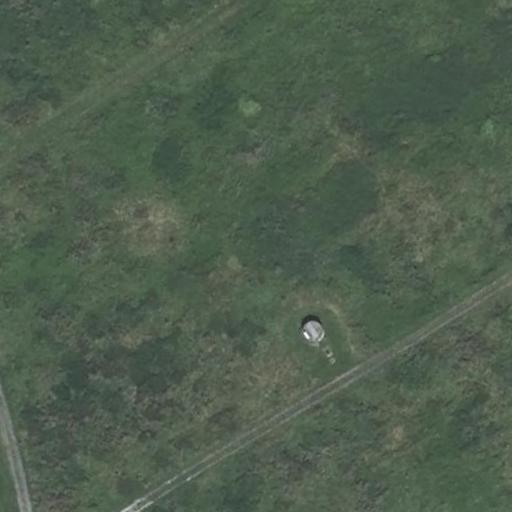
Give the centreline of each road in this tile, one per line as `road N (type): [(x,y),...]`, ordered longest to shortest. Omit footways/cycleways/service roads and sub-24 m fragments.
road 1 (track): [(123,511),(511,270)]
road 2 (track): [(0,168),(262,0)]
